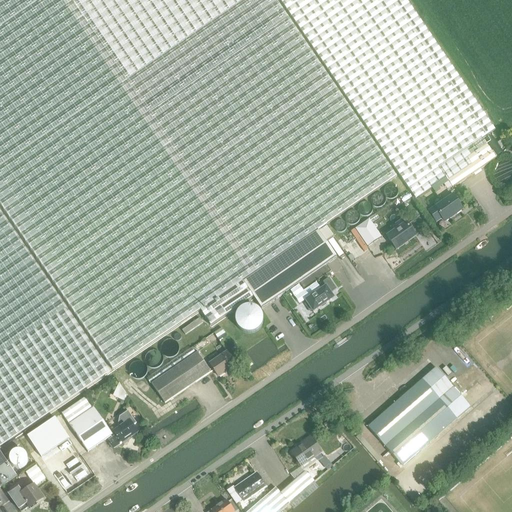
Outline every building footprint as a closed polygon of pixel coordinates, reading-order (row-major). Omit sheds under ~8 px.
[(0,0),(0,204),(113,371),(201,311),(326,226),(396,178),(274,0),(0,0)] [(511,161),(507,160),(502,160),(497,163),(494,167),(493,172),(493,178),(496,183),(501,185),(505,187),(510,186),(511,184),(511,161)] [(408,193),(400,198),(403,203),(412,198),(408,193)] [(434,209),(429,213),(435,222),(441,218),(444,223),(462,210),(452,196),(434,209)] [(0,447),(11,440),(111,374),(78,325),(48,280),(0,210),(0,447)] [(369,219),(372,223),(379,219),(376,214),(369,219)] [(372,223),(369,219),(355,229),(367,247),(382,238),(372,223)] [(396,251),(416,237),(406,223),(386,237),(396,251)] [(254,298),(262,310),(299,284),(304,291),(331,272),(327,266),(336,260),(342,269),(351,263),(326,226),(201,311),(211,327),(254,298)] [(336,290),(329,279),(318,287),(321,291),(305,301),(313,313),(334,299),(330,294),(336,290)] [(200,319),(182,331),(185,336),(203,324),(200,319)] [(221,329),(214,334),(221,345),(228,339),(221,329)] [(205,339),(193,348),(196,352),(208,343),(205,339)] [(230,340),(226,342),(231,350),(235,347),(230,340)] [(193,348),(146,380),(150,385),(197,353),(196,352),(193,348)] [(211,373),(197,353),(150,385),(163,405),(211,373)] [(218,378),(235,366),(226,353),(209,365),(218,378)] [(401,467),(448,427),(469,408),(435,369),(367,428),(401,467)] [(119,384),(113,397),(125,402),(128,397),(119,384)] [(85,399),(62,414),(88,452),(107,439),(110,437),(91,409),(85,399)] [(118,426),(119,428),(113,432),(115,436),(108,441),(114,449),(138,432),(133,425),(136,424),(128,412),(119,417),(118,426)] [(55,419),(27,438),(41,458),(69,439),(55,419)] [(302,467),(321,453),(310,438),(303,443),(304,444),(291,453),(302,467)] [(16,440),(2,450),(5,455),(19,445),(16,440)] [(31,460),(31,459),(30,455),(30,453),(28,452),(27,450),(25,449),(21,448),(17,448),(16,449),(13,451),(10,454),(9,457),(9,459),(10,463),(11,465),(12,467),(14,468),(16,469),(20,470),(22,470),(24,469),(27,468),(28,467),(30,464),(31,461),(31,460)] [(0,488),(17,477),(0,453),(0,502),(1,502),(0,501),(0,488)] [(45,480),(36,466),(26,473),(35,487),(45,480)] [(305,473),(294,482),(280,494),(289,504),(314,483),(305,473)] [(245,503),(266,488),(256,474),(235,489),(245,503)] [(20,511),(22,511),(29,508),(30,509),(44,500),(34,486),(22,495),(18,488),(8,495),(20,511)] [(275,489),(247,511),(281,511),(290,505),(289,504),(280,494),(275,489)] [(233,511),(226,501),(210,511),(233,511)]
